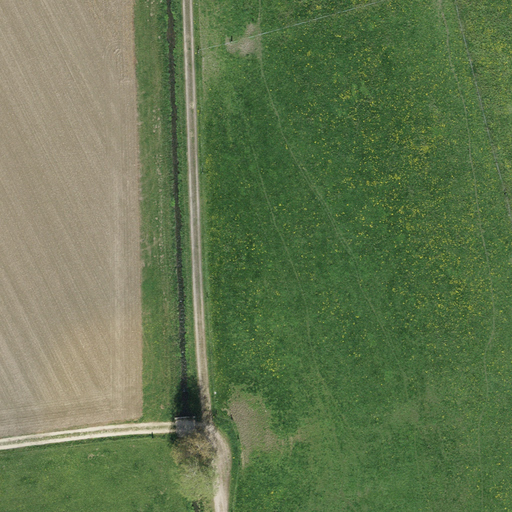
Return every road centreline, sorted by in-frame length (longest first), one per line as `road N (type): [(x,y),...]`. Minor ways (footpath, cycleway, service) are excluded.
road 1 (track): [(208,427),(187,0)]
road 2 (track): [(0,444),(208,427)]
